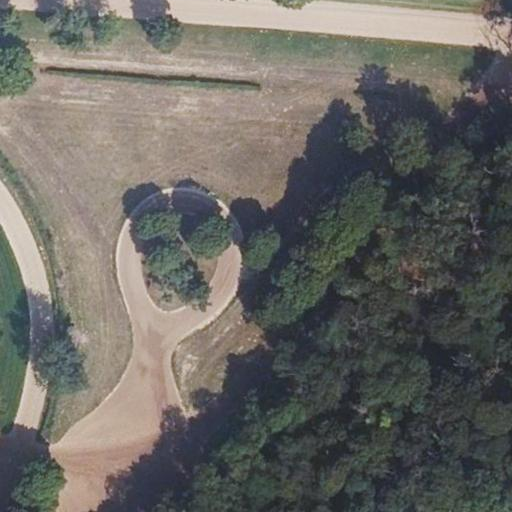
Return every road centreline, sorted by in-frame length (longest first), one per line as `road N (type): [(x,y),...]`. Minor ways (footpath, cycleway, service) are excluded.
road 1 (unknown): [(130,511),(511,46)]
road 2 (unknown): [(0,47),(479,86)]
road 3 (track): [(354,511),(511,423)]
